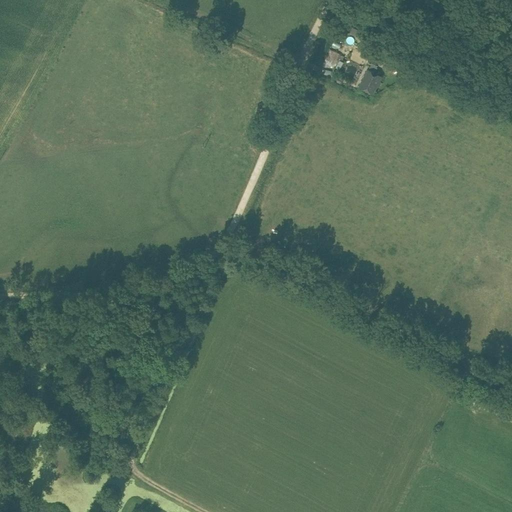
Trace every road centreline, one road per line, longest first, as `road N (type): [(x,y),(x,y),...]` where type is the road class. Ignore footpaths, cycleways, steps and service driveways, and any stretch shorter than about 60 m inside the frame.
road 1 (track): [(511,364),(408,335),(276,260),(221,252),(123,464),(203,511)]
road 2 (unclassified): [(0,296),(85,295),(221,252),(332,0)]
